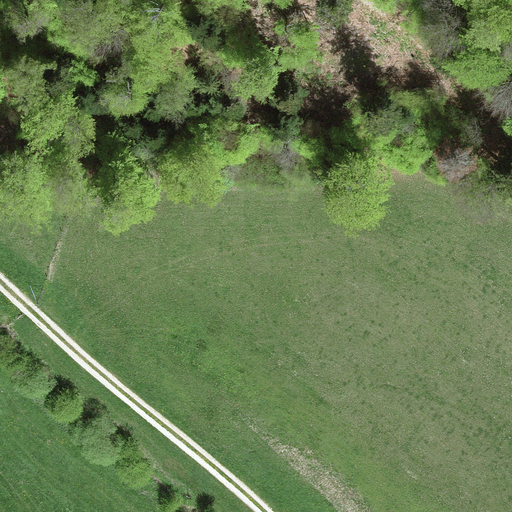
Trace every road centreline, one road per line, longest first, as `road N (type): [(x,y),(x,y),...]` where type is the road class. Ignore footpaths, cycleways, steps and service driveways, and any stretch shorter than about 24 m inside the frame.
road 1 (track): [(263,511),(0,281)]
road 2 (track): [(368,0),(511,134)]
